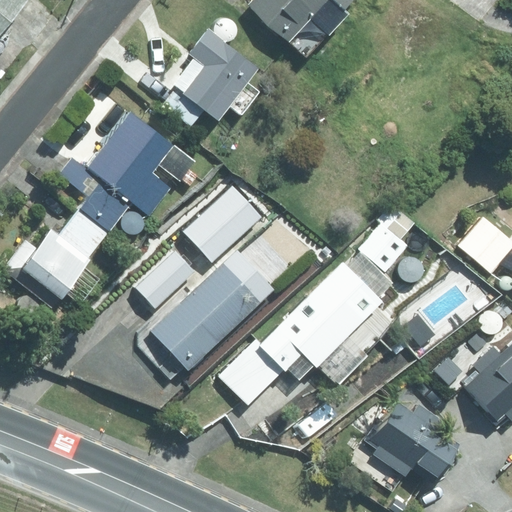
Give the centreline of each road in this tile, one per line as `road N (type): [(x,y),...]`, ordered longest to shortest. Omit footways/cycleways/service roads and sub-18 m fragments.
road 1 (primary): [(0,440),(172,511)]
road 2 (residential): [(111,0),(0,142)]
